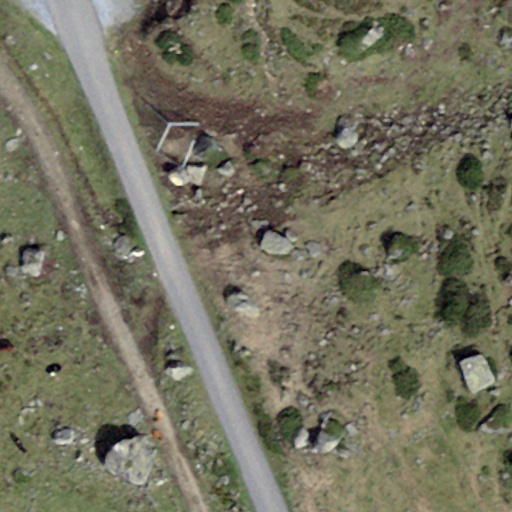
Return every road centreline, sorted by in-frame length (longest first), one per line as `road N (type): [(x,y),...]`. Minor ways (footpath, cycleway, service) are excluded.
road 1 (tertiary): [(69,0),(279,511)]
road 2 (track): [(0,72),(44,135),(129,367),(196,511)]
